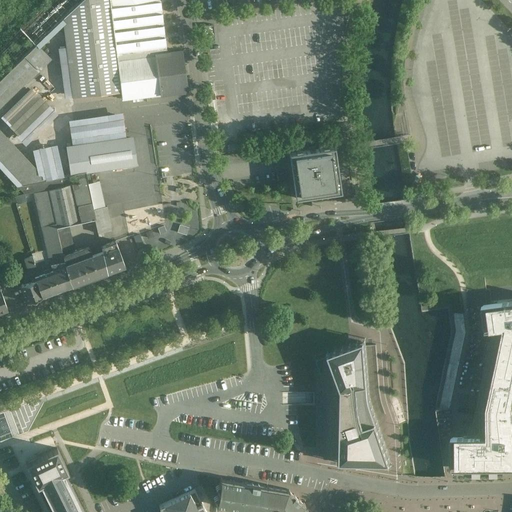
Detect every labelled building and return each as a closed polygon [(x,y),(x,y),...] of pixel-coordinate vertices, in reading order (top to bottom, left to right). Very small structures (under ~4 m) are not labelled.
[(80,0),(68,12),(79,96),(121,91),(122,98),(109,0),(80,0)] [(109,0),(122,98),(122,99),(160,94),(159,93),(160,93),(155,54),(166,53),(166,49),(166,48),(162,40),(165,37),(160,28),(163,25),(159,16),(162,13),(157,4),(160,2),(160,1),(159,0),(109,0)] [(215,20),(203,21),(204,36),(217,35),(215,20)] [(35,45),(0,78),(0,101),(23,78),(25,80),(48,57),(35,44),(35,45)] [(166,53),(155,54),(160,93),(159,93),(160,94),(186,90),(181,51),(166,53)] [(26,145),(59,113),(37,91),(22,105),(14,97),(0,110),(0,111),(21,132),(17,136),(26,145)] [(68,124),(72,148),(93,145),(125,140),(121,116),(68,124)] [(37,175),(0,134),(0,166),(18,186),(41,181),(37,175)] [(125,140),(93,145),(96,171),(137,165),(133,139),(125,140)] [(93,145),(72,148),(65,149),(70,175),(77,174),(85,173),(96,171),(93,145)] [(335,146),(289,152),(295,198),(341,191),(335,146)] [(41,181),(18,186),(24,194),(48,190),(70,184),(68,175),(62,177),(55,148),(32,154),(37,175),(41,181)] [(85,173),(77,174),(79,181),(70,184),(48,190),(56,223),(57,227),(69,224),(95,219),(93,209),(88,186),(85,173)] [(70,175),(68,175),(70,184),(79,181),(77,174),(70,175)] [(100,182),(88,186),(93,209),(105,206),(100,182)] [(56,223),(48,190),(36,192),(43,226),(56,223)] [(105,206),(93,209),(95,219),(98,233),(99,233),(98,232),(111,229),(111,223),(107,206),(105,206)] [(57,227),(56,223),(43,226),(42,226),(52,270),(60,267),(68,287),(72,285),(66,270),(63,256),(62,251),(57,227)] [(69,224),(57,227),(62,251),(74,249),(69,224)] [(115,240),(101,246),(102,251),(107,272),(125,266),(115,240)] [(88,247),(63,256),(66,270),(72,285),(107,272),(102,251),(91,255),(88,247)] [(32,255),(24,258),(30,278),(38,275),(32,255)] [(52,270),(50,270),(49,268),(44,270),(44,272),(38,275),(46,295),(46,294),(67,286),(68,287),(60,267),(52,270)] [(32,281),(21,285),(27,302),(43,296),(46,294),(46,295),(38,275),(30,278),(32,281)] [(481,384),(471,436),(451,436),(452,468),(511,467),(511,300),(482,304),(485,330),(493,329),(481,384)] [(363,340),(327,353),(341,386),(340,461),(372,462),(387,461),(369,399),(363,340)] [(83,511),(65,474),(69,472),(58,450),(33,462),(27,465),(38,486),(41,485),(54,511),(83,511)] [(287,489),(220,478),(219,483),(218,483),(218,484),(219,484),(218,489),(217,488),(217,489),(218,489),(218,494),(217,494),(216,495),(217,495),(217,500),(216,499),(215,500),(216,500),(216,505),(216,506),(254,511),(307,511),(305,505),(289,490),(287,489)] [(27,504),(30,511),(46,511),(49,511),(34,483),(30,485),(37,499),(27,504)] [(214,511),(200,486),(158,506),(161,511),(214,511)]
